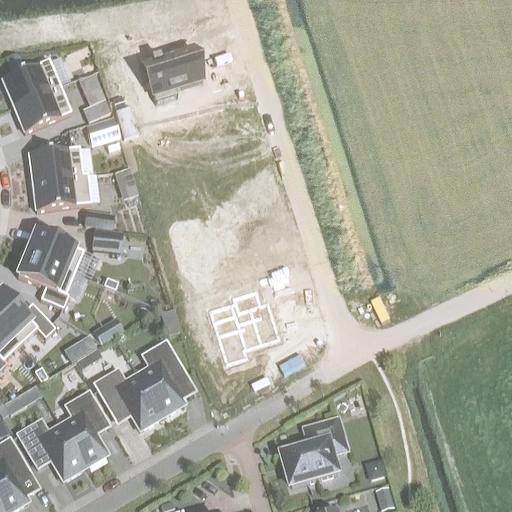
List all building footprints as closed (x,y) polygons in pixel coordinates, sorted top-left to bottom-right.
[(109,43),(90,49),(101,83),(120,77),(109,43)] [(191,52),(141,68),(154,106),(176,99),(174,92),(201,84),(191,52)] [(18,59),(6,61),(13,79),(25,74),(18,59)] [(13,79),(1,84),(13,111),(60,92),(48,64),(25,74),(13,79)] [(94,78),(79,85),(85,97),(100,90),(94,78)] [(60,92),(13,111),(24,137),(71,118),(60,92)] [(113,122),(99,127),(105,147),(119,143),(113,122)] [(78,152),(28,158),(32,187),(87,180),(87,179),(82,179),(78,152)] [(87,180),(32,187),(35,216),(91,209),(87,180)] [(87,216),(85,230),(112,234),(114,219),(87,216)] [(94,234),(92,254),(120,257),(123,238),(94,234)] [(35,237),(26,259),(74,279),(83,256),(35,237)] [(26,259),(17,281),(44,293),(39,304),(62,314),(67,301),(65,300),(74,279),(26,259)] [(106,283),(103,290),(114,295),(117,287),(106,283)] [(237,303),(209,312),(226,366),(246,359),(244,351),(279,340),(267,303),(259,306),(255,292),(235,298),(237,303)] [(1,296),(0,296),(0,329),(19,350),(36,334),(44,343),(54,333),(31,309),(22,317),(1,296)] [(174,314),(160,318),(163,329),(177,325),(174,314)] [(0,329),(0,373),(6,368),(3,365),(19,350),(0,329)] [(102,333),(94,338),(100,349),(109,344),(102,333)] [(88,341),(79,346),(86,358),(95,353),(88,341)] [(148,372),(136,379),(161,422),(184,409),(171,388),(185,381),(165,347),(141,361),(148,372)] [(97,353),(76,366),(81,374),(102,362),(97,353)] [(40,372),(33,376),(40,387),(47,383),(40,372)] [(117,375),(93,389),(113,423),(126,415),(139,436),(161,422),(136,379),(123,387),(117,375)] [(71,422),(59,429),(84,472),(107,459),(94,438),(108,431),(88,397),(65,411),(71,422)] [(19,400),(3,409),(10,420),(25,410),(19,400)] [(40,425),(16,439),(36,473),(50,465),(62,486),(84,472),(59,429),(46,437),(40,425)] [(306,435),(311,452),(282,461),(291,491),(337,478),(331,458),(345,454),(336,426),(306,435)] [(2,427),(0,428),(0,443),(9,438),(2,427)] [(0,510),(1,511),(17,511),(27,506),(15,486),(28,478),(8,444),(0,448),(0,510)] [(393,511),(388,492),(376,496),(380,511),(393,511)]
